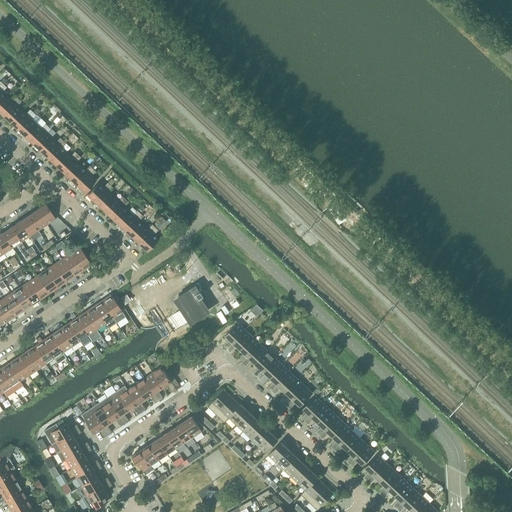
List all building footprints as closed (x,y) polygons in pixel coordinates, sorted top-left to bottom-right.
[(0,112),(2,115),(18,98),(15,96),(11,100),(6,95),(0,101),(0,112)] [(9,122),(21,110),(17,105),(21,101),(18,98),(2,115),(9,122)] [(17,129),(33,113),(30,110),(26,114),(21,110),(9,122),(17,129)] [(24,136),(36,124),(31,119),(35,115),(33,113),(17,129),(24,136)] [(32,143),(48,127),(45,124),(41,128),(36,124),(24,136),(32,143)] [(39,150),(51,138),(46,133),(50,129),(48,127),(32,143),(39,150)] [(47,157),(63,141),(60,138),(56,142),(51,138),(39,150),(47,157)] [(54,164),(66,152),(61,148),(65,143),(63,141),(47,157),(54,164)] [(62,172),(78,155),(75,152),(71,156),(66,152),(54,164),(62,172)] [(78,155),(62,172),(69,179),(81,166),(76,162),(80,157),(78,155)] [(77,186),(93,169),(89,166),(85,170),(81,166),(69,179),(77,186)] [(93,169),(77,186),(84,193),(96,180),(91,176),(95,171),(93,169)] [(94,202),(110,185),(107,183),(103,187),(98,182),(87,195),(94,202)] [(102,209),(113,197),(109,192),(113,188),(110,185),(94,202),(102,209)] [(109,216),(125,200),(122,197),(118,201),(113,197),(102,209),(109,216)] [(117,223),(129,211),(124,206),(128,202),(125,200),(109,216),(117,223)] [(37,210),(47,225),(55,219),(45,204),(37,210)] [(141,206),(137,211),(139,213),(141,215),(145,210),(141,206)] [(28,216),(38,230),(47,225),(37,210),(28,216)] [(124,230),(140,214),(139,213),(137,211),(133,215),(129,211),(117,223),(124,230)] [(132,238),(144,225),(139,220),(143,216),(140,214),(124,230),(132,238)] [(38,230),(28,216),(19,221),(29,236),(33,241),(41,235),(38,230)] [(11,227),(21,242),(29,236),(19,221),(11,227)] [(139,245),(155,228),(152,225),(148,229),(144,225),(132,238),(139,245)] [(21,242),(11,227),(2,233),(12,248),(21,242)] [(155,228),(139,245),(147,252),(159,239),(154,234),(157,230),(155,228)] [(12,248),(2,233),(0,234),(0,247),(4,253),(12,248)] [(70,253),(81,269),(86,266),(87,268),(91,265),(79,247),(70,253)] [(62,259),(74,277),(77,274),(76,273),(81,269),(70,253),(62,259)] [(53,265),(64,281),(69,277),(70,279),(74,277),(62,259),(53,265)] [(64,281),(53,265),(45,270),(57,288),(60,286),(59,284),(64,281)] [(20,270),(15,273),(19,279),(24,276),(20,270)] [(57,288),(45,270),(36,276),(47,292),(52,289),(53,290),(57,288)] [(28,282),(40,300),(43,297),(42,296),(47,292),(36,276),(28,282)] [(40,300),(28,282),(19,288),(30,304),(35,300),(36,302),(40,300)] [(175,331),(206,311),(199,299),(203,296),(197,286),(178,299),(184,307),(167,318),(175,331)] [(30,304),(19,288),(11,293),(23,311),(26,309),(25,307),(30,304)] [(23,311),(11,293),(2,299),(13,315),(18,312),(19,313),(23,311)] [(125,305),(130,301),(126,294),(120,298),(125,305)] [(108,299),(103,302),(116,322),(125,316),(110,295),(107,297),(108,299)] [(13,315),(2,299),(0,300),(0,313),(6,322),(9,320),(8,318),(13,315)] [(116,322),(103,302),(98,306),(96,304),(93,306),(105,324),(107,328),(116,322)] [(86,314),(96,330),(105,324),(93,306),(90,309),(91,310),(86,314)] [(96,330),(86,314),(81,317),(80,315),(76,318),(88,336),(96,330)] [(88,336),(76,318),(73,320),(74,322),(69,325),(79,341),(88,336)] [(227,349),(245,329),(238,322),(225,335),(229,340),(224,345),(224,346),(227,349)] [(71,347),(79,341),(69,325),(64,328),(63,327),(59,329),(71,347)] [(63,353),(71,347),(59,329),(56,331),(57,333),(52,337),(62,352),(62,353),(63,353)] [(240,350),(253,336),(245,329),(227,349),(230,352),(231,352),(236,346),(240,350)] [(242,363),(260,343),(253,336),(240,350),(244,354),(239,359),(239,360),(242,363)] [(66,357),(63,353),(62,353),(62,352),(52,337),(47,340),(45,338),(42,341),(54,358),(57,363),(66,357)] [(45,364),(54,358),(42,341),(39,343),(40,345),(35,348),(45,364)] [(255,364),(268,351),(260,343),(242,363),(245,366),(246,366),(251,360),(255,364)] [(95,347),(90,351),(94,357),(100,354),(95,347)] [(25,352),(37,370),(45,364),(35,348),(30,351),(29,350),(25,352)] [(257,377),(275,358),(268,351),(255,364),(259,368),(254,373),(254,374),(257,377)] [(37,370),(25,352),(22,354),(23,356),(18,359),(28,375),(37,370)] [(270,378),(283,365),(275,358),(257,377),(260,380),(261,380),(266,374),(270,378)] [(28,375),(18,359),(13,363),(12,361),(8,363),(20,381),(28,375)] [(23,385),(20,381),(8,363),(5,366),(6,367),(1,371),(11,386),(11,387),(14,391),(23,385)] [(272,391),(290,372),(283,365),(270,378),(274,382),(269,387),(269,388),(272,391)] [(152,373),(162,388),(170,383),(171,385),(170,388),(172,392),(176,389),(172,382),(162,367),(152,373)] [(6,396),(14,391),(11,387),(11,386),(1,371),(0,371),(0,388),(3,392),(3,393),(3,392),(6,396)] [(285,392),(298,379),(290,372),(272,391),(275,394),(276,394),(281,388),(285,392)] [(162,388),(152,373),(144,379),(159,401),(163,398),(161,394),(157,393),(156,392),(162,388)] [(159,401),(144,379),(136,384),(145,399),(146,399),(153,395),(154,396),(153,399),(155,403),(159,401)] [(287,405),(305,386),(298,379),(285,392),(289,396),(284,401),(284,402),(287,405)] [(127,390),(142,412),(146,409),(144,405),(140,405),(140,404),(146,399),(145,399),(136,384),(127,390)] [(127,390),(125,386),(116,392),(129,411),(136,406),(137,407),(136,411),(138,414),(142,412),(127,390)] [(305,386),(287,405),(290,408),(291,408),(296,402),(300,406),(313,393),(305,386)] [(216,415),(232,398),(225,391),(226,390),(225,389),(208,407),(216,415)] [(107,397),(125,423),(129,421),(127,417),(123,416),(122,415),(129,411),(116,392),(107,397)] [(304,422),(323,402),(315,395),(303,408),(307,413),(301,418),(301,419),(304,422)] [(125,423),(107,397),(99,403),(112,422),(119,417),(120,419),(119,422),(121,426),(125,423)] [(232,398),(216,415),(225,422),(229,418),(228,417),(240,405),(232,398)] [(318,423),(330,409),(323,402),(304,422),(308,425),(314,419),(318,423)] [(112,422),(99,403),(90,409),(108,435),(112,432),(110,428),(106,428),(105,426),(112,422)] [(236,425),(249,412),(240,404),(240,405),(228,417),(229,418),(236,425)] [(108,435),(90,409),(82,414),(95,434),(102,429),(103,430),(102,434),(104,437),(108,435)] [(319,436),(338,417),(330,409),(318,423),(322,427),(316,432),(316,433),(319,436)] [(249,412),(236,425),(244,432),(256,419),(249,412)] [(192,416),(183,422),(193,437),(202,431),(192,416)] [(207,425),(210,422),(204,416),(201,420),(207,425)] [(333,437),(345,424),(338,417),(319,436),(322,439),(323,439),(329,433),(333,437)] [(256,419),(244,432),(251,439),(264,426),(256,419)] [(183,422),(174,428),(184,443),(193,437),(183,422)] [(210,422),(207,425),(212,430),(215,426),(210,422)] [(44,430),(52,444),(56,442),(79,428),(77,424),(73,426),(72,430),(71,431),(67,423),(59,428),(56,423),(44,430)] [(334,450),(353,431),(345,424),(333,437),(337,441),(331,446),(331,447),(334,450)] [(264,426),(251,439),(258,446),(271,432),(264,426)] [(52,444),(57,453),(77,441),(73,434),(74,434),(78,435),(82,433),(79,428),(56,442),(52,444)] [(174,428),(166,434),(176,448),(176,449),(184,443),(174,428)] [(222,440),(225,436),(220,431),(217,434),(222,440)] [(348,451),(360,438),(353,431),(334,450),(337,453),(338,453),(344,447),(348,451)] [(271,432),(258,446),(266,453),(278,439),(271,432)] [(166,434),(157,439),(167,454),(176,449),(176,448),(166,434)] [(349,464),(368,445),(360,438),(348,451),(351,455),(346,460),(346,461),(349,464)] [(157,439),(149,445),(159,460),(167,454),(157,439)] [(66,459),(89,446),(87,442),(83,444),(82,448),(81,448),(77,441),(57,453),(63,462),(66,459)] [(276,462),(288,449),(281,442),(268,455),(276,462)] [(149,445),(140,451),(151,465),(151,466),(159,460),(149,445)] [(237,453),(240,450),(234,445),(231,448),(237,453)] [(368,445),(349,464),(352,467),(353,467),(358,461),(363,465),(375,452),(368,445)] [(0,477),(11,470),(15,468),(9,458),(14,447),(12,446),(0,452),(0,477)] [(71,468),(87,459),(83,452),(85,451),(88,452),(92,450),(89,446),(66,459),(71,468)] [(283,469),(296,456),(288,449),(276,462),(283,469)] [(151,465),(140,451),(132,456),(145,475),(153,469),(151,466),(151,465)] [(192,455),(195,459),(201,455),(199,451),(192,455)] [(366,480),(385,461),(377,454),(365,467),(369,471),(364,477),(364,478),(366,480)] [(296,456),(283,469),(291,476),(304,463),(296,456)] [(77,477),(100,464),(97,460),(94,462),(93,465),(91,466),(87,459),(71,468),(77,477)] [(247,462),(252,467),(255,464),(250,459),(247,462)] [(380,481),(392,468),(385,461),(366,480),(370,484),(371,484),(376,478),(380,481)] [(299,484),(311,470),(304,463),(291,476),(299,484)] [(82,485),(97,477),(94,470),(95,469),(98,470),(102,468),(100,464),(77,477),(82,485)] [(257,467),(254,470),(260,475),(263,472),(257,467)] [(381,495),(400,475),(392,468),(380,481),(384,485),(379,491),(379,492),(381,495)] [(0,489),(16,480),(11,470),(0,477),(0,489)] [(311,470),(299,484),(305,490),(306,491),(318,478),(319,478),(311,470)] [(395,496),(407,482),(400,475),(381,495),(385,498),(386,498),(391,492),(395,496)] [(270,484),(273,481),(267,476),(264,479),(270,484)] [(87,494),(110,481),(108,477),(104,479),(103,483),(102,484),(97,477),(82,485),(87,494)] [(309,502),(325,485),(318,478),(306,491),(305,490),(301,494),(309,502)] [(0,502),(22,489),(16,480),(0,489),(0,491),(4,497),(2,498),(0,497),(0,502)] [(110,481),(87,494),(92,504),(108,495),(104,487),(105,487),(108,488),(112,485),(110,481)] [(273,481),(270,484),(275,489),(278,486),(273,481)] [(396,509),(415,489),(407,482),(395,496),(399,499),(393,505),(393,506),(396,509)] [(325,485),(309,502),(318,510),(334,492),(333,492),(325,485)] [(22,489),(0,502),(0,506),(3,505),(4,501),(6,501),(10,508),(27,498),(22,489)] [(410,510),(422,497),(415,489),(396,509),(399,511),(400,511),(406,506),(410,510)] [(285,498),(288,495),(282,490),(279,493),(285,498)] [(421,511),(430,504),(422,497),(410,510),(412,511),(421,511)] [(25,511),(33,508),(27,498),(10,508),(12,511),(25,511)]
